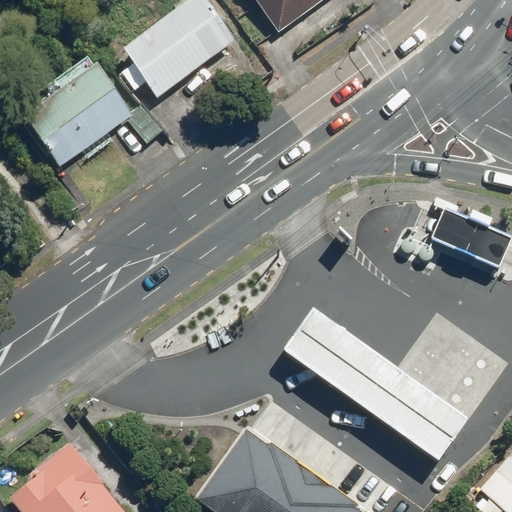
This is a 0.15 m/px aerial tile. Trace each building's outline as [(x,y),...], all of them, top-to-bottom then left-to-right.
[(207,0),(203,0),(129,55),(160,102),(239,45),(207,0)] [(255,0),(281,36),(330,0),(255,0)] [(103,71),(30,120),(62,170),(136,119),(103,71)] [(433,242),(501,271),(511,245),(511,240),(446,212),(433,242)] [(472,418),(314,309),(283,353),(441,462),(472,418)] [(364,511),(233,420),(183,492),(210,511),(364,511)] [(35,481),(13,500),(22,511),(126,511),(72,443),(31,476),(35,481)] [(511,511),(511,452),(480,489),(506,511),(511,511)]
